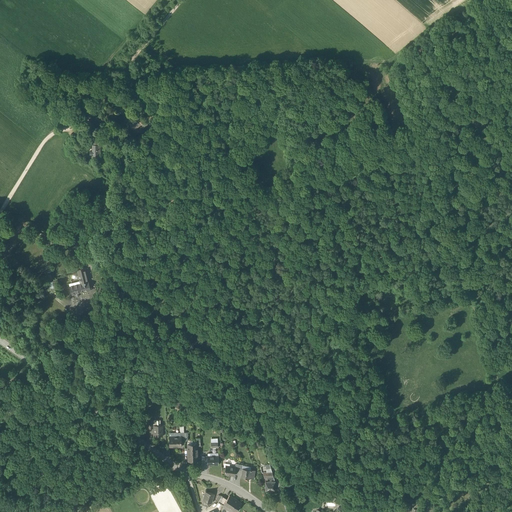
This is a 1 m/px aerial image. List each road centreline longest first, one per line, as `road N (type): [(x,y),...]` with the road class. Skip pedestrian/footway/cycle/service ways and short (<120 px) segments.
road 1 (track): [(473,0),(391,61),(198,66),(177,63),(150,40)]
road 2 (track): [(415,122),(511,426)]
road 3 (track): [(272,466),(198,233)]
road 4 (track): [(415,122),(198,233)]
road 5 (tertiary): [(0,338),(188,474)]
road 6 (track): [(184,0),(82,124)]
road 7 (track): [(68,511),(189,478)]
road 8 (unclassified): [(82,124),(45,140),(0,212)]
